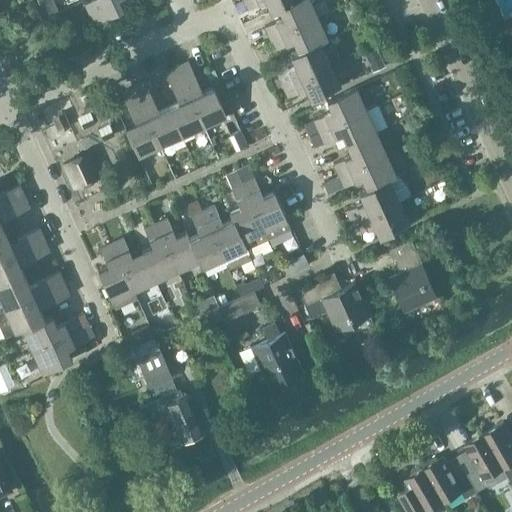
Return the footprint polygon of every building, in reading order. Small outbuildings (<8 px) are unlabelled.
[(85,0),(84,1),(94,23),(123,10),(119,0),(85,0)] [(279,8),(278,8),(295,0),(244,0),(248,9),(266,1),(271,12),(279,8)] [(295,0),(278,8),(279,8),(283,18),(265,26),(270,38),(318,16),(310,0),(295,0)] [(361,14),(355,17),(358,25),(365,22),(361,14)] [(318,16),(270,38),(275,50),(294,41),(298,51),(298,52),(320,42),(321,42),(328,39),(318,16)] [(298,52),(298,51),(291,54),(295,65),(277,73),(279,77),(282,85),(330,63),(321,42),(320,42),(298,52)] [(381,58),(370,62),(374,71),(385,66),(382,60),(381,58)] [(189,61),(177,66),(204,126),(226,116),(213,87),(202,91),(189,61)] [(330,63),(282,85),(288,97),(306,88),(311,99),(340,86),(330,63)] [(182,136),(204,126),(177,66),(165,72),(179,102),(169,107),(182,136)] [(213,69),(207,72),(210,80),(217,77),(215,73),(213,69)] [(279,77),(271,81),(275,88),(282,85),(279,77)] [(145,81),(133,86),(160,146),(182,136),(169,107),(159,111),(145,81)] [(409,98),(402,84),(383,94),(390,107),(409,98)] [(133,86),(122,92),(135,122),(125,127),(138,156),(160,146),(133,86)] [(332,111),(314,120),(319,131),(366,110),(356,87),(327,101),(332,111)] [(83,104),(86,118),(100,115),(97,101),(83,104)] [(407,106),(401,108),(405,117),(411,114),(407,106)] [(376,131),(366,110),(319,131),(324,143),(342,135),(347,145),(376,131)] [(314,120),(305,123),(310,135),(319,131),(314,120)] [(319,131),(310,135),(315,147),(324,143),(319,131)] [(333,163),(339,175),(386,153),(376,131),(347,145),(352,155),(333,163)] [(89,152),(65,163),(76,187),(100,176),(89,152)] [(396,176),(386,153),(339,175),(344,187),(362,178),(367,188),(367,189),(389,179),(396,176)] [(226,175),(240,207),(229,211),(232,219),(233,219),(243,241),(244,241),(247,248),(268,238),(243,183),(237,170),(226,175)] [(339,175),(323,182),(329,194),(344,187),(339,175)] [(369,214),(399,200),(406,197),(396,176),(389,179),(367,189),(367,188),(359,191),(364,202),(346,210),(351,222),(369,214)] [(274,191),(263,196),(255,178),(243,183),(268,238),(291,228),(274,191)] [(0,206),(25,196),(20,184),(0,192),(0,206)] [(0,233),(5,231),(0,221),(31,207),(25,196),(0,206),(0,233)] [(409,223),(399,200),(369,214),(351,222),(356,234),(375,225),(380,236),(409,223)] [(150,210),(156,223),(177,271),(199,261),(189,238),(190,238),(186,231),(176,236),(161,204),(150,210)] [(252,259),(247,248),(244,241),(243,241),(233,219),(232,219),(222,223),(214,205),(203,210),(225,258),(230,269),(252,259)] [(203,210),(191,216),(199,234),(190,238),(189,238),(199,261),(202,268),(225,258),(203,210)] [(156,280),(177,271),(156,223),(144,228),(152,246),(142,251),(156,280)] [(0,259),(45,239),(40,227),(10,241),(5,231),(0,233),(0,259)] [(156,280),(142,251),(132,256),(124,237),(112,243),(134,290),(156,280)] [(0,285),(25,275),(20,265),(50,251),(45,239),(0,259),(0,285)] [(400,271),(388,276),(403,311),(437,296),(411,239),(390,249),(400,271)] [(111,301),(134,290),(112,243),(100,248),(109,266),(98,271),(111,301)] [(293,259),(281,264),(286,275),(299,270),(293,259)] [(0,298),(5,310),(65,283),(60,271),(29,285),(25,275),(0,285),(0,298)] [(268,272),(261,276),(264,283),(272,279),(268,272)] [(355,282),(342,288),(334,292),(327,277),(298,290),(312,320),(328,312),(336,331),(370,315),(355,282)] [(244,281),(236,285),(241,296),(249,292),(245,283),(244,281)] [(45,318),(44,318),(40,308),(70,294),(65,283),(5,310),(0,312),(0,327),(4,337),(23,329),(22,328),(45,318)] [(241,296),(218,307),(223,318),(224,321),(261,305),(254,290),(249,292),(241,296)] [(218,307),(204,313),(209,324),(223,318),(218,307)] [(84,313),(75,317),(80,329),(89,324),(84,313)] [(32,350),(80,329),(75,317),(57,325),(52,315),(44,318),(45,318),(22,328),(23,329),(32,350)] [(161,321),(151,326),(154,333),(164,328),(161,321)] [(268,338),(251,346),(270,386),(302,371),(284,331),(280,333),(275,322),(263,327),(268,338)] [(149,324),(139,329),(144,341),(155,336),(149,324)] [(32,350),(43,373),(72,359),(67,349),(85,340),(80,329),(32,350)] [(153,338),(132,348),(137,359),(159,349),(153,338)] [(178,351),(184,363),(196,356),(189,345),(178,351)] [(137,359),(146,379),(169,368),(160,349),(159,349),(137,359)] [(205,431),(189,394),(183,396),(180,389),(151,401),(157,416),(159,418),(167,421),(169,421),(172,420),(181,441),(205,431)] [(511,435),(504,422),(485,433),(509,476),(510,477),(511,476),(511,435)] [(465,444),(471,454),(461,460),(478,491),(489,484),(490,486),(509,476),(485,433),(465,444)] [(467,497),(478,491),(461,460),(450,466),(444,456),(438,459),(435,456),(428,460),(430,464),(425,467),(445,501),(463,490),(467,497)] [(0,495),(12,491),(0,463),(0,495)] [(445,501),(425,467),(422,468),(420,467),(416,466),(414,468),(412,471),(412,474),(406,478),(412,488),(402,493),(401,492),(400,493),(410,511),(432,511),(431,509),(445,501)]
